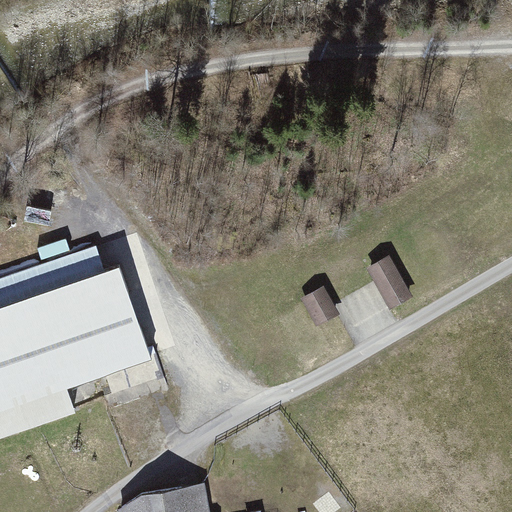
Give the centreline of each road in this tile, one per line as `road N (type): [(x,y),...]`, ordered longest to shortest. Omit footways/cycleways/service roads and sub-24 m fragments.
road 1 (track): [(511,50),(263,60),(108,97),(58,129),(0,184)]
road 2 (track): [(267,405),(58,129)]
